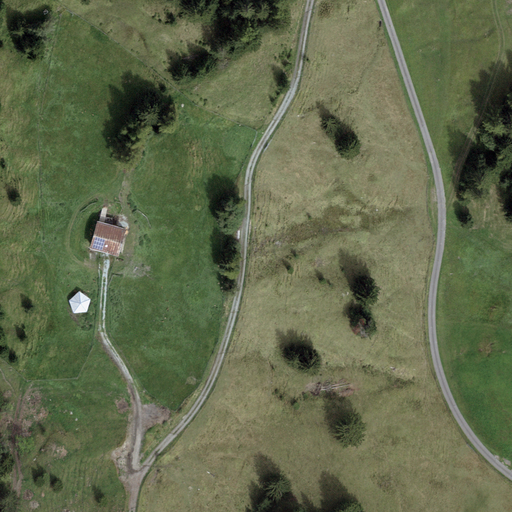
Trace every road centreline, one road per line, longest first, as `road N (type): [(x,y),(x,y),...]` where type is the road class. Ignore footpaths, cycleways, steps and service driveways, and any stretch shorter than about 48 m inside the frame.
road 1 (track): [(137,511),(140,479),(201,411),(238,297),(251,158),(296,87),(315,0)]
road 2 (track): [(382,0),(437,172),(430,317),(448,394),(482,449),(511,473)]
road 3 (track): [(140,479),(133,381),(98,326),(102,288)]
